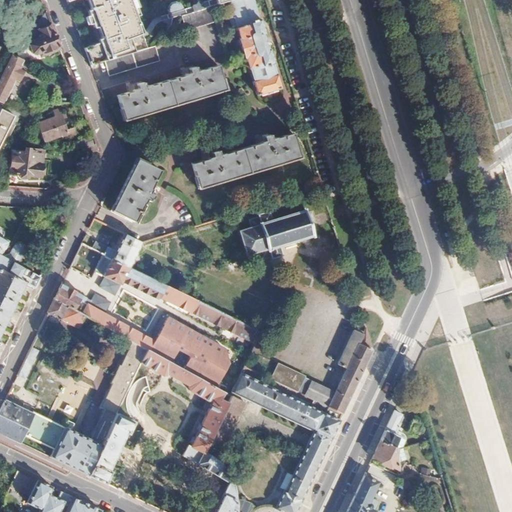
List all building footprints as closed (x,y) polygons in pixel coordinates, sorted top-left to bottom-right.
[(206,0),(202,2),(197,0),(193,0),(194,5),(180,10),(178,7),(177,6),(175,5),(173,4),(171,5),(169,6),(167,7),(166,9),(165,11),(166,13),(166,14),(162,16),(156,19),(154,21),(152,22),(152,24),(151,28),(151,29),(150,30),(148,31),(141,34),(133,15),(127,0),(66,0),(68,4),(78,0),(86,0),(92,14),(96,25),(102,41),(84,48),(90,65),(104,61),(146,49),(142,39),(146,38),(148,37),(151,35),(153,33),(154,31),(155,29),(156,26),(157,24),(159,22),(162,21),(164,26),(166,26),(167,26),(165,29),(166,31),(178,16),(181,15),(210,7),(225,2),(232,0),(206,0)] [(132,0),(128,0),(133,15),(137,13),(132,0)] [(230,15),(226,17),(230,28),(233,27),(254,96),(279,89),(262,36),(260,37),(255,22),(258,21),(250,0),(232,0),(225,2),(230,15)] [(210,7),(181,15),(185,30),(214,22),(210,7)] [(30,33),(34,35),(34,39),(31,39),(29,41),(31,50),(36,54),(42,51),(43,54),(60,49),(45,11),(30,33)] [(155,47),(146,49),(104,61),(108,73),(159,59),(155,47)] [(16,53),(10,49),(0,69),(0,105),(1,106),(14,79),(18,81),(24,68),(19,65),(23,56),(16,53)] [(137,82),(131,84),(133,90),(115,95),(123,120),(223,90),(216,66),(197,71),(195,68),(193,68),(192,66),(187,67),(189,74),(141,87),(140,84),(138,84),(137,82)] [(54,110),(56,117),(36,123),(42,143),(67,135),(66,132),(60,108),(54,110)] [(9,115),(0,110),(0,145),(14,117),(19,119),(21,114),(11,110),(9,115)] [(66,132),(67,135),(68,136),(61,138),(61,141),(76,136),(74,130),(66,132)] [(92,134),(78,142),(82,151),(83,150),(84,152),(99,153),(92,134)] [(210,151),(204,152),(206,159),(188,165),(196,190),(297,158),(289,134),(269,140),(268,135),(266,136),(265,134),(259,135),(261,142),(215,156),(213,152),(211,152),(210,151)] [(29,155),(12,153),(10,175),(40,178),(42,166),(39,166),(39,162),(42,162),(43,154),(42,154),(42,152),(30,151),(29,155)] [(158,170),(135,159),(111,210),(132,222),(145,196),(149,198),(150,195),(153,196),(155,191),(149,188),(158,170)] [(250,227),(239,231),(247,256),(258,252),(261,260),(271,256),(272,259),(282,255),(279,246),(312,235),(303,209),(270,220),(267,211),(257,214),(258,216),(248,220),(250,227)] [(139,244),(122,234),(114,250),(106,246),(103,253),(111,257),(128,266),(139,244)] [(0,270),(21,281),(34,287),(39,276),(23,268),(19,260),(25,250),(23,246),(18,243),(14,244),(9,254),(0,254),(0,252),(6,240),(0,236),(0,270)] [(128,266),(111,257),(102,275),(120,283),(122,279),(159,298),(159,297),(254,344),(256,340),(260,331),(128,266)] [(0,324),(21,281),(0,270),(0,324)] [(115,293),(120,283),(102,275),(97,285),(114,294),(115,293)] [(58,288),(53,299),(73,310),(78,299),(73,296),(64,291),(58,288)] [(64,291),(73,296),(74,292),(66,288),(64,291)] [(87,305),(104,314),(111,301),(94,292),(87,305)] [(73,310),(53,299),(46,312),(76,328),(82,315),(81,315),(73,310)] [(87,305),(82,315),(129,341),(146,350),(169,363),(176,350),(189,357),(182,370),(215,388),(228,364),(223,349),(166,318),(154,342),(104,314),(87,305)] [(336,364),(346,368),(334,392),(300,375),(301,374),(279,363),(270,380),(312,400),(341,416),(372,351),(364,328),(360,333),(353,329),(336,364)] [(146,350),(129,341),(120,359),(119,358),(110,376),(111,377),(99,405),(104,407),(90,440),(31,412),(30,414),(20,408),(22,403),(7,395),(0,408),(0,434),(18,444),(22,436),(53,450),(49,458),(87,476),(116,413),(129,386),(146,350)] [(37,349),(30,346),(16,375),(23,378),(37,349)] [(453,402),(471,396),(457,346),(435,353),(438,362),(426,365),(440,412),(454,408),(453,402)] [(197,411),(189,408),(169,448),(171,449),(166,458),(192,471),(195,465),(196,464),(229,481),(228,480),(227,476),(224,472),(224,471),(221,466),(219,463),(217,461),(202,454),(229,397),(229,396),(215,388),(182,370),(169,363),(146,350),(129,386),(132,387),(135,387),(145,366),(162,376),(166,375),(167,374),(189,387),(189,388),(190,391),(196,394),(192,401),(200,405),(197,411)] [(231,392),(313,432),(284,492),(281,491),(280,494),(278,493),(275,497),(279,499),(275,508),(283,511),(295,511),(341,416),(312,400),(308,407),(239,375),(231,392)] [(245,404),(229,397),(202,454),(217,461),(245,404)] [(400,414),(392,410),(378,440),(393,447),(398,437),(391,433),(392,431),(394,432),(399,422),(396,421),(400,414)] [(133,421),(116,413),(87,476),(104,484),(109,473),(107,471),(124,433),(127,435),(133,421)] [(420,424),(411,420),(406,431),(415,434),(420,424)] [(393,447),(378,440),(371,455),(398,469),(398,460),(402,460),(401,447),(396,449),(393,447)] [(15,471),(8,489),(28,499),(26,504),(39,510),(37,511),(64,511),(72,498),(60,492),(56,499),(48,495),(51,488),(15,471)] [(376,482),(362,475),(344,511),(372,511),(373,511),(372,510),(365,506),(368,498),(376,482)] [(72,498),(64,511),(99,511),(100,511),(72,498)] [(376,502),(368,498),(365,506),(372,510),(376,502)] [(235,501),(236,505),(236,507),(246,511),(251,511),(252,511),(253,511),(255,510),(251,505),(243,501),(235,501)]
